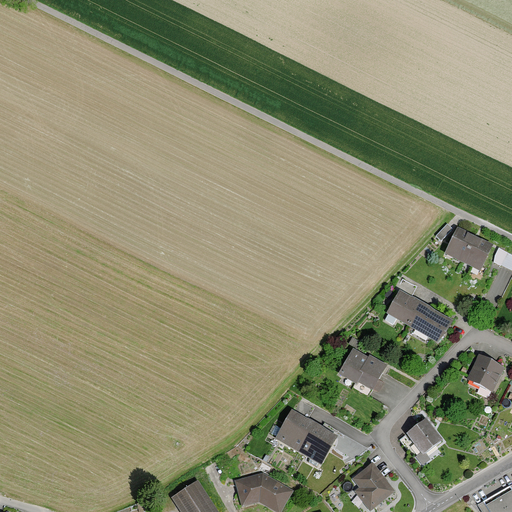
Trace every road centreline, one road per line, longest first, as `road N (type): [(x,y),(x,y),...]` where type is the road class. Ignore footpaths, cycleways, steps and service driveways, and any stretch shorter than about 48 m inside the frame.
road 1 (unclassified): [(511,238),(27,0)]
road 2 (residential): [(431,508),(377,438),(480,330)]
